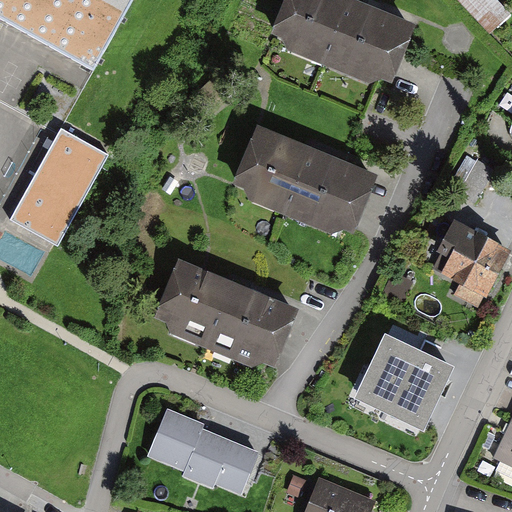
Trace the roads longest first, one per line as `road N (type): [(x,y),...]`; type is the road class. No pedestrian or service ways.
road 1 (residential): [(141,375),(171,377),(429,485)]
road 2 (residential): [(511,323),(429,485)]
road 3 (residential): [(9,309),(141,375)]
road 4 (residential): [(96,511),(141,375)]
